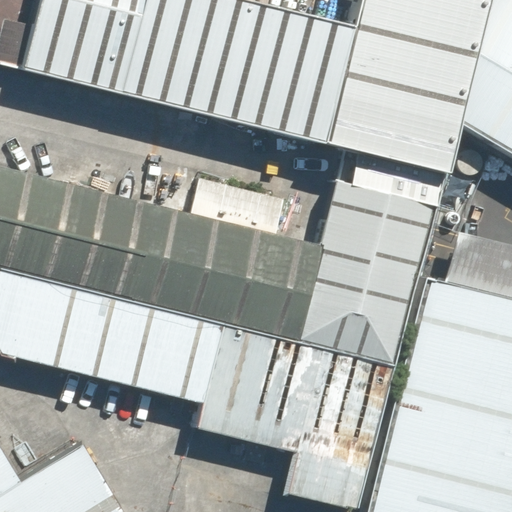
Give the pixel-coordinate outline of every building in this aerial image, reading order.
[(448,120),(476,0),(344,0),(339,24),(242,0),(30,0),(13,69),(432,174),(448,120)] [(511,0),(476,0),(448,120),(511,158),(511,0)] [(311,244),(0,165),(0,353),(192,402),(186,426),(285,451),(275,491),(347,510),(384,365),(423,210),(326,186),(311,244)] [(511,511),(511,297),(420,274),(359,511),(511,511)] [(0,511),(115,511),(73,442),(12,478),(0,459),(0,511)]
